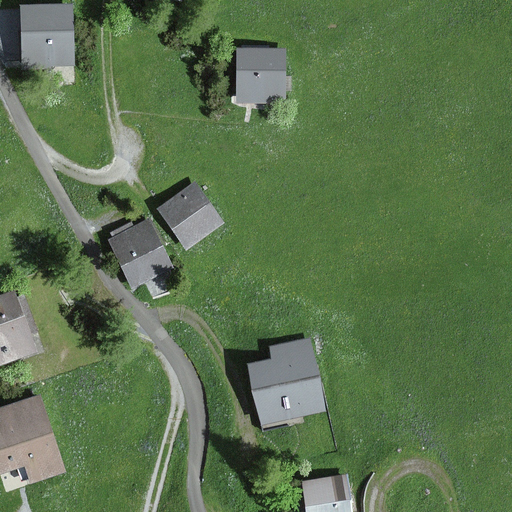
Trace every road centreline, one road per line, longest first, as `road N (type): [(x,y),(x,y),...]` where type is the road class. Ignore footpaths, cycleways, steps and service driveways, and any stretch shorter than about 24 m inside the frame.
road 1 (residential): [(0,76),(88,244),(181,371),(194,408),(203,511)]
road 2 (track): [(376,511),(388,478),(413,466),(440,477),(454,511)]
